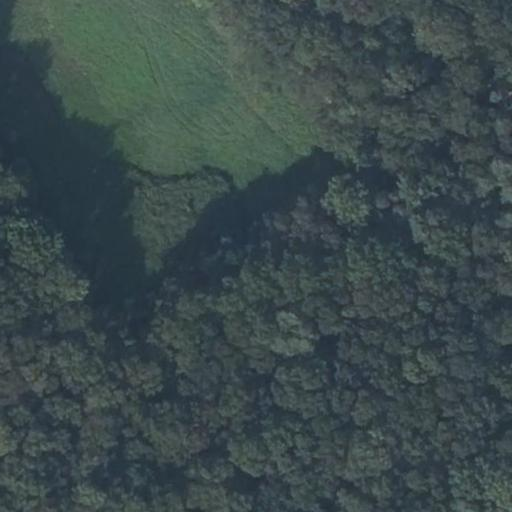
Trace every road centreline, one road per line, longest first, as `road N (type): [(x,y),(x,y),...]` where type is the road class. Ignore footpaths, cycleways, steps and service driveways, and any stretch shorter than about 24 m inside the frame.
road 1 (track): [(511,467),(0,449)]
road 2 (unclassified): [(511,107),(303,0)]
